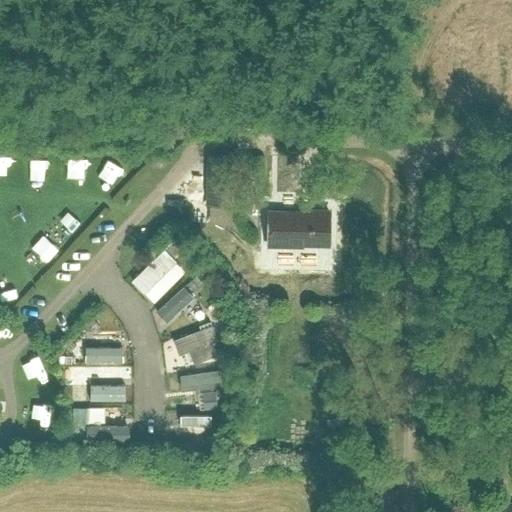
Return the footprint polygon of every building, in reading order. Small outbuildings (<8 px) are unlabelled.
[(31,151),(29,166),(49,168),(51,153),(31,151)] [(236,156),(208,156),(208,203),(235,204),(236,156)] [(67,158),(67,180),(83,180),(83,158),(67,158)] [(107,172),(128,171),(127,158),(106,159),(107,172)] [(76,206),(62,218),(79,236),(93,224),(76,206)] [(313,211),(313,213),(269,212),(268,245),(308,246),(308,244),(328,244),(329,212),(313,211)] [(511,511),(511,502),(493,502),(492,511),(511,511)]
